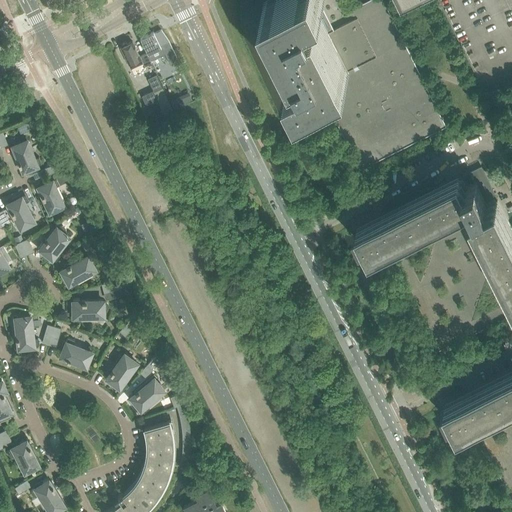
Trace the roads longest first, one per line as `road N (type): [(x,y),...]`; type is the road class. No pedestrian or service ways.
road 1 (secondary): [(53,52),(278,511)]
road 2 (residential): [(11,365),(86,385),(126,427),(119,464),(75,478),(34,421)]
road 3 (residential): [(294,237),(487,148),(511,197)]
road 4 (secondary): [(294,237),(176,0)]
road 5 (secondary): [(379,409),(294,237)]
road 6 (residential): [(511,348),(379,409)]
road 7 (tertiary): [(53,52),(163,0)]
